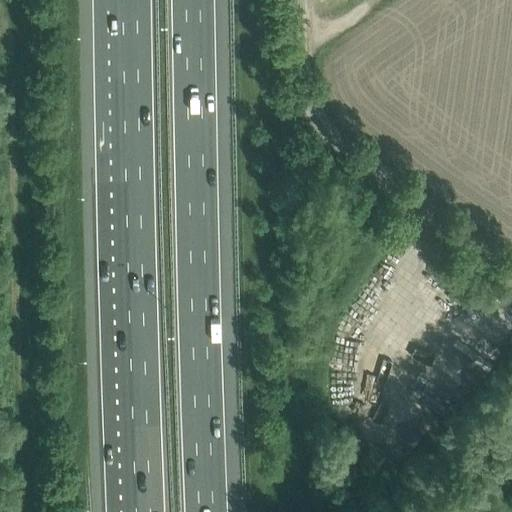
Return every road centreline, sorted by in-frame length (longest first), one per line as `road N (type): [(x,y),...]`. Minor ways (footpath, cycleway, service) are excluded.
road 1 (motorway): [(207,511),(195,0)]
road 2 (motorway): [(130,0),(141,511)]
road 3 (unclassified): [(511,271),(321,125),(304,84),(298,0)]
